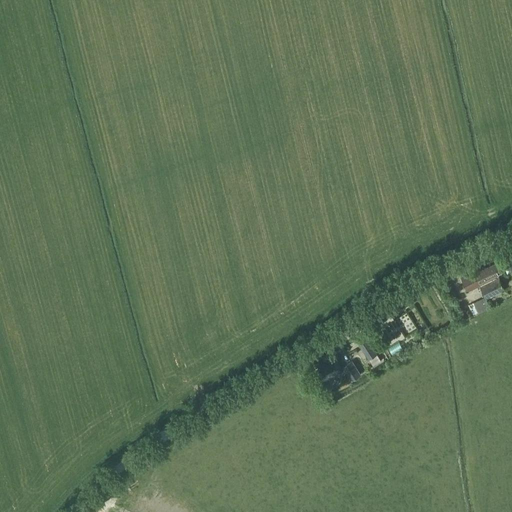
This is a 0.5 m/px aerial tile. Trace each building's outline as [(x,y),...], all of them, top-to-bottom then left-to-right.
[(486,264),(464,274),(461,275),(468,290),(481,285),(486,297),(505,289),(500,276),(497,277),(495,275),(503,272),(498,262),(487,266),(486,264)] [(474,315),(490,307),(485,296),(469,304),(474,315)] [(367,338),(359,344),(369,359),(377,354),(367,338)] [(325,381),(343,370),(334,356),(325,361),(326,363),(317,369),(325,381)] [(361,374),(353,362),(344,369),(352,380),(361,374)]
